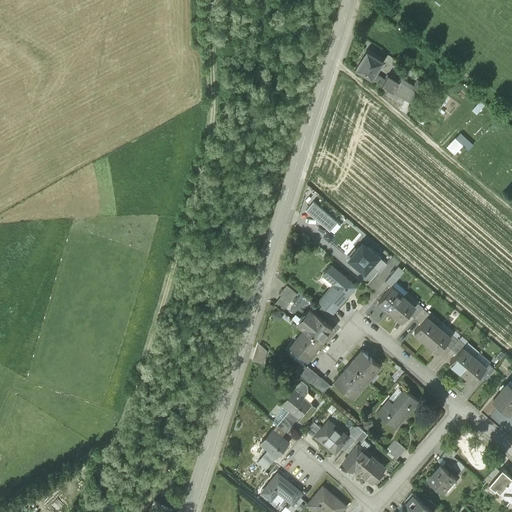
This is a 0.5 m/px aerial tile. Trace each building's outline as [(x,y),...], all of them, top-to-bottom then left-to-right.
[(383,59),(367,49),(355,67),(372,78),(375,72),(383,59)] [(385,78),(375,72),(372,78),(382,84),(385,78)] [(399,83),(387,75),(385,78),(382,84),(393,92),(399,83)] [(423,84),(416,79),(413,85),(401,78),(399,83),(417,94),(423,84)] [(417,94),(399,83),(393,92),(405,99),(411,103),(417,94)] [(411,103),(405,99),(399,109),(405,113),(411,103)] [(462,145),(468,150),(474,144),(460,131),(446,145),(454,153),(462,145)] [(337,222),(313,201),(306,210),(330,231),(337,222)] [(371,266),(378,257),(363,243),(349,259),(354,263),(360,268),(365,273),(371,266)] [(387,264),(378,257),(371,266),(379,273),(387,264)] [(357,286),(331,264),(321,275),(332,284),(318,300),(323,305),(332,313),(333,313),(357,286)] [(398,266),(385,281),(391,286),(392,285),(404,271),(398,266)] [(298,295),(286,285),(279,294),(281,296),(275,303),(284,311),(298,295)] [(404,295),(392,285),(391,286),(377,303),(389,313),(404,295)] [(415,305),(404,295),(389,313),(401,323),(408,314),(416,305),(415,305)] [(424,309),(416,303),(415,305),(416,305),(408,314),(415,319),(424,309)] [(332,313),(323,305),(319,310),(328,317),(332,313)] [(430,314),(424,309),(415,319),(421,324),(427,315),(428,316),(430,314)] [(333,329),(310,310),(298,323),(305,329),(321,343),(333,329)] [(443,322),(431,312),(430,314),(428,316),(440,326),(443,322)] [(428,316),(427,315),(421,324),(413,333),(425,343),(440,326),(428,316)] [(450,335),(440,326),(425,343),(436,353),(444,344),(451,336),(450,335)] [(321,343),(305,329),(290,346),(307,360),(321,343)] [(459,339),(452,333),(450,335),(451,336),(444,344),(451,349),(459,339)] [(459,339),(451,349),(456,354),(463,346),(464,346),(466,344),(459,339)] [(267,350),(257,340),(252,358),(263,362),(267,350)] [(475,356),(464,346),(463,346),(456,354),(449,363),(450,364),(451,365),(452,366),(455,369),(461,373),(475,356)] [(381,365),(362,350),(350,364),(369,380),(381,365)] [(486,365),(475,356),(461,373),(472,383),(480,374),(487,366),(486,365)] [(488,363),(486,365),(487,366),(480,374),(486,379),(495,369),(488,363)] [(369,380),(350,364),(335,382),(351,396),(357,389),(359,391),(369,380)] [(308,367),(300,376),(304,380),(313,371),(308,367)] [(317,375),(313,371),(304,380),(309,384),(317,375)] [(322,379),(317,375),(309,384),(314,388),(322,379)] [(301,379),(281,403),(286,408),(295,416),(297,414),(298,416),(297,417),(298,417),(310,403),(303,397),(307,392),(308,385),(301,379)] [(322,379),(314,388),(322,395),(330,386),(322,379)] [(511,407),(511,385),(508,382),(493,399),(509,412),(511,407)] [(391,400),(402,387),(398,384),(388,397),(391,400)] [(407,391),(395,404),(389,399),(377,413),(396,428),(419,401),(407,391)] [(310,403),(298,417),(297,417),(298,416),(297,414),(295,416),(293,418),(296,421),(297,420),(299,421),(303,425),(317,409),(310,403)] [(295,416),(286,408),(274,423),(276,425),(283,430),(293,418),(295,416)] [(348,437),(349,437),(329,420),(322,428),(316,436),(335,452),(338,449),(348,437)] [(322,428),(314,422),(306,430),(314,437),(316,436),(322,428)] [(283,430),(276,425),(273,428),(282,436),(285,432),(283,430)] [(349,437),(348,437),(354,441),(363,430),(358,426),(349,437)] [(273,428),(272,427),(259,443),(267,449),(276,457),(277,458),(290,442),(282,436),(273,428)] [(354,441),(348,437),(338,449),(343,453),(346,450),(354,441)] [(406,449),(395,439),(386,450),(397,459),(406,449)] [(354,441),(346,450),(350,454),(357,447),(359,446),(354,441)] [(350,454),(344,462),(352,469),(355,466),(372,481),(384,467),(364,449),(362,451),(357,447),(350,454)] [(456,453),(450,447),(446,451),(453,457),(456,453)] [(267,449),(257,460),(266,468),(276,457),(267,449)] [(446,451),(441,457),(453,467),(458,461),(453,457),(446,451)] [(456,476),(441,463),(427,478),(442,491),(456,476)] [(495,468),(488,476),(493,481),(500,472),(495,468)] [(511,478),(511,477),(502,469),(500,472),(493,481),(489,485),(495,489),(497,487),(502,491),(511,478)] [(301,493),(278,473),(265,488),(262,491),(271,499),(278,490),(292,503),(293,503),(299,496),(301,493)] [(511,478),(502,491),(500,492),(506,498),(508,495),(511,498),(511,478)] [(323,486),(307,504),(314,511),(318,506),(325,511),(340,511),(346,506),(323,486)] [(413,495),(408,501),(404,506),(402,505),(400,508),(404,511),(432,511),(433,511),(424,503),(413,495)] [(299,496),(293,503),(292,503),(288,508),(292,511),(293,511),(304,499),(299,496)] [(155,497),(150,507),(161,511),(169,511),(172,507),(155,497)] [(428,499),(424,503),(433,511),(437,506),(428,499)]
